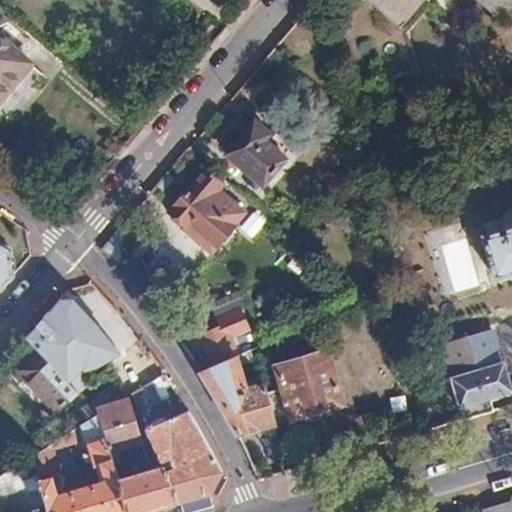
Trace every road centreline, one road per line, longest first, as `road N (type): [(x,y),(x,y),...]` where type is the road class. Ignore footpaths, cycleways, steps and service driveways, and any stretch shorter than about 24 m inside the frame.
road 1 (residential): [(70,246),(284,0)]
road 2 (residential): [(250,511),(229,448),(176,364),(108,277),(70,246)]
road 3 (primary): [(511,455),(320,511)]
